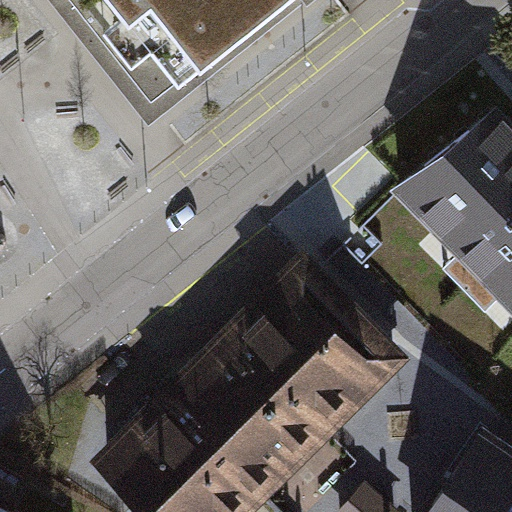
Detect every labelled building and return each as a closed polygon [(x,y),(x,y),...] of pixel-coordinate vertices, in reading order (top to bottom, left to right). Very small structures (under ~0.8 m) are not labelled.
[(71,0),(151,100),(276,0),(71,0)] [(511,125),(495,109),(400,184),(462,246),(467,239),(507,280),(503,288),(511,297),(511,125)] [(109,458),(162,511),(226,511),(394,348),(309,262),(109,458)] [(511,511),(511,450),(482,430),(426,511),(511,511)] [(341,511),(394,511),(365,486),(341,511)]
